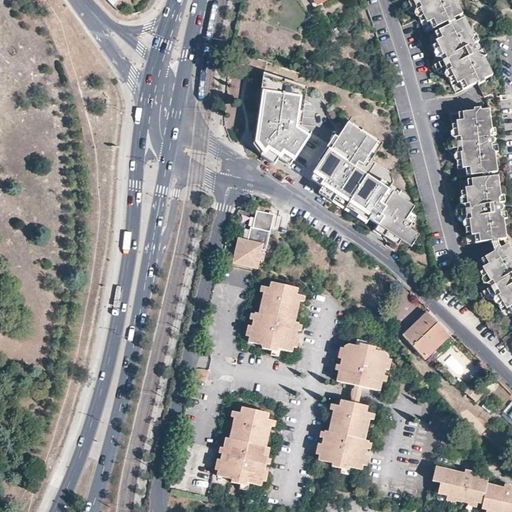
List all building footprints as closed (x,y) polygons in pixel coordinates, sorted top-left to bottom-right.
[(402,0),(404,5),(413,2),(425,27),(445,18),(446,20),(453,17),(452,15),(461,10),(455,0),(402,0)] [(454,18),(453,17),(446,20),(447,22),(427,32),(439,57),(431,62),(434,67),(442,63),(455,89),(490,71),(482,54),(485,53),(482,47),(476,50),(476,48),(478,47),(478,45),(478,43),(477,42),(476,41),(475,40),(473,40),(472,41),(471,39),(477,36),(474,31),(471,32),(462,14),(454,18)] [(263,72),(254,137),(264,148),(285,154),(293,146),(301,85),(263,72)] [(494,87),(488,75),(476,81),(482,93),(494,87)] [(307,87),(301,85),(293,146),(285,154),(264,148),(254,137),(253,144),(255,147),(259,153),(264,158),(265,159),(270,162),(274,164),(278,158),(289,166),(311,132),(302,125),(307,87)] [(480,176),(488,175),(487,172),(497,171),(495,153),(498,152),(498,146),(491,147),(490,145),(492,144),(493,143),(494,141),(494,140),(494,138),(493,137),(492,136),(491,136),(489,136),(489,134),(496,133),(495,127),(491,128),(488,108),(450,113),(453,141),(444,143),(445,149),(454,148),(458,176),(480,173),(480,176)] [(346,119),(341,126),(349,131),(353,124),(346,119)] [(411,247),(419,235),(409,228),(412,224),(406,220),(411,213),(415,207),(356,167),(360,161),(362,163),(373,148),(365,143),(370,136),(353,124),(349,131),(341,126),(333,139),(338,142),(322,165),(313,178),(320,183),(319,184),(411,247)] [(370,136),(365,143),(373,148),(377,140),(370,136)] [(338,142),(333,139),(317,161),(322,165),(338,142)] [(488,177),(488,175),(480,176),(480,178),(459,181),(463,210),(453,211),(454,217),(464,216),(468,244),(505,239),(507,239),(504,220),(508,219),(507,213),(500,214),(500,212),(501,211),(503,211),(503,209),(504,207),(503,206),(503,205),(502,204),(500,203),(498,204),(498,202),(505,201),(504,195),(501,195),(498,176),(488,177)] [(264,261),(274,214),(258,210),(254,227),(252,227),(249,240),(245,239),(236,244),(236,247),(240,248),(239,253),(234,253),(241,266),(252,268),(259,264),(260,261),(264,261)] [(411,213),(406,220),(412,224),(416,217),(411,213)] [(511,250),(508,243),(506,244),(474,263),(488,288),(480,293),(484,298),(492,294),(506,317),(511,313),(511,250)] [(265,291),(261,306),(266,307),(265,312),(260,312),(257,311),(256,313),(255,318),(253,325),(250,335),(249,340),(264,343),(263,346),(273,349),(278,349),(279,347),(282,347),(292,350),(294,345),(295,339),(291,338),(293,329),(298,331),(299,327),(300,322),(300,321),(296,320),(291,319),(293,314),(298,315),(300,306),(292,304),(293,301),(301,302),(302,299),(303,294),(298,292),(299,288),(272,281),(271,286),(266,285),(265,291)] [(438,323),(427,312),(403,335),(416,349),(413,352),(418,358),(422,355),(425,358),(449,335),(438,323)] [(362,386),(376,389),(378,381),(381,381),(383,379),(384,374),(385,367),(388,357),(387,352),(375,349),(375,346),(367,343),(361,343),(360,345),(356,344),(350,343),(345,346),(345,347),(342,358),(340,364),(339,369),(339,371),(343,373),(341,380),(355,384),(362,386)] [(280,355),(282,347),(279,347),(278,349),(273,349),(272,353),(280,355)] [(488,367),(482,361),(476,367),(482,372),(488,367)] [(358,402),(362,386),(355,384),(351,401),(358,402)] [(475,390),(471,386),(465,392),(470,396),(475,390)] [(334,410),(330,424),(334,426),(333,431),(329,430),(326,430),(326,431),(324,437),(323,443),(320,453),(319,458),(333,461),(333,464),(342,467),(347,468),(348,464),(351,465),(361,468),(362,463),(364,457),(359,456),(361,447),(366,448),(366,447),(368,440),(368,439),(364,438),(360,437),(361,432),(366,433),(368,424),(360,422),(361,418),(369,420),(370,417),(371,411),(367,410),(368,405),(358,402),(351,401),(342,399),(340,404),(336,403),(334,410)] [(269,457),(269,455),(265,454),(267,445),(263,444),(264,439),(268,440),(270,431),(263,430),(264,426),(271,428),(273,424),(274,418),(269,417),(270,412),(243,405),(242,411),(238,410),(236,415),(233,431),(237,432),(235,438),(231,437),(229,445),(226,444),(226,446),(224,452),(223,459),(220,469),(219,474),(233,477),(233,480),(242,482),(248,484),(249,481),(251,482),(262,484),(263,479),(265,474),(259,472),(262,463),(267,464),(268,462),(269,457)] [(348,473),(351,465),(348,464),(347,468),(342,467),(341,471),(348,473)] [(481,504),(486,483),(487,479),(471,475),(472,471),(463,469),(463,472),(434,465),(431,480),(439,482),(436,492),(481,504)] [(480,508),(495,511),(511,511),(511,489),(511,490),(511,486),(504,484),(503,488),(486,483),(481,504),(480,508)] [(354,501),(345,502),(345,511),(354,511),(355,511),(354,501)]
